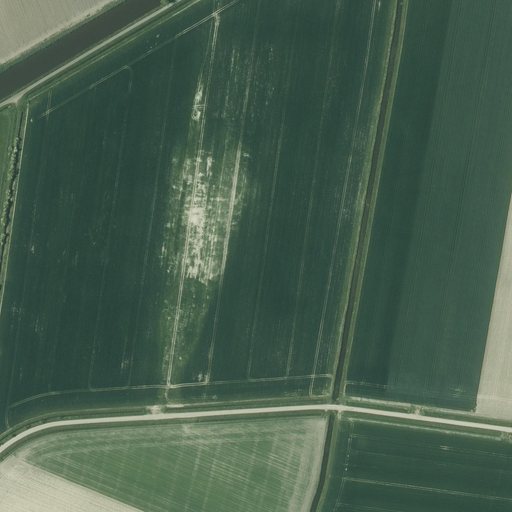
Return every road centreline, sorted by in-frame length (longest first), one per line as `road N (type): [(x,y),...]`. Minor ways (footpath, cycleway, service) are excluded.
road 1 (unclassified): [(511,430),(308,407),(54,424),(0,450)]
road 2 (unclassified): [(178,0),(0,105)]
road 3 (track): [(0,247),(14,96)]
